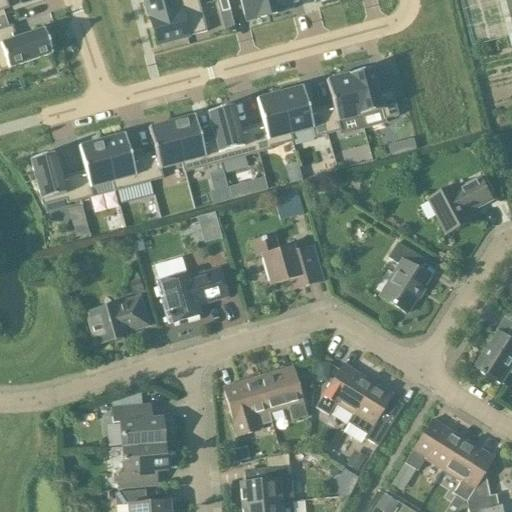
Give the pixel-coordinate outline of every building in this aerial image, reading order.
[(0,0),(0,11),(9,9),(5,0),(0,0)] [(144,0),(149,19),(199,6),(197,0),(144,0)] [(226,0),(221,0),(218,1),(222,13),(229,11),(226,0)] [(239,0),(245,22),(268,16),(263,0),(226,0),(227,1),(231,0),(239,0)] [(263,0),(268,16),(291,10),(288,0),(263,0)] [(511,0),(499,0),(511,45),(511,0)] [(199,6),(149,19),(156,46),(206,32),(199,6)] [(0,29),(0,71),(52,55),(44,30),(16,39),(12,26),(0,29)] [(385,124),(384,120),(398,116),(391,90),(378,94),(372,69),(349,75),(360,117),(363,129),(385,124)] [(320,109),(327,135),(341,132),(338,122),(360,117),(349,75),(326,82),(332,106),(320,109)] [(302,88),(279,94),(290,135),(312,130),(314,139),(327,135),(320,109),(309,113),(302,88)] [(290,135),(279,94),(256,100),(263,125),(251,128),(258,154),(271,150),(271,149),(292,143),(290,135)] [(258,154),(251,128),(239,131),(232,106),(207,113),(214,138),(221,164),(258,154)] [(171,123),(182,164),(184,173),(221,164),(214,138),(200,141),(194,117),(171,123)] [(143,157),(150,183),(163,179),(161,170),(182,164),(171,123),(148,129),(155,153),(143,157)] [(101,141),(112,183),(115,192),(150,183),(143,157),(131,160),(124,135),(101,141)] [(413,139),(405,141),(408,152),(416,150),(413,139)] [(73,175),(80,201),(94,198),(91,188),(112,183),(101,141),(78,147),(85,172),(73,175)] [(80,201),(73,175),(61,178),(55,154),(30,160),(42,206),(66,200),(67,205),(80,201)] [(472,212),(494,201),(482,178),(460,189),(458,186),(430,201),(447,235),(476,220),(472,212)] [(262,179),(253,182),(256,193),(265,191),(262,179)] [(226,189),(213,192),(208,194),(211,205),(212,207),(230,202),(229,200),(226,189)] [(279,222),(303,215),(296,191),(273,197),(279,222)] [(270,287),(289,281),(291,287),(321,279),(312,247),(294,252),(293,247),(278,251),(274,236),(251,243),(256,259),(261,257),(270,287)] [(430,278),(419,271),(425,260),(398,243),(388,259),(399,266),(379,297),(407,315),(430,278)] [(198,306),(228,298),(220,270),(190,278),(189,273),(157,283),(169,325),(201,316),(198,306)] [(86,313),(96,346),(125,338),(124,333),(148,326),(140,298),(86,313)] [(511,340),(500,332),(477,368),(503,384),(511,369),(511,340)] [(348,424),(373,384),(363,378),(361,380),(341,367),(315,409),(328,417),(336,405),(353,416),(348,424)] [(257,378),(271,424),(269,414),(288,409),(292,422),(307,418),(293,371),(271,377),(270,375),(257,378)] [(250,430),(271,424),(257,378),(245,382),(246,385),(223,391),(237,438),(252,434),(250,430)] [(384,391),(373,384),(348,424),(344,431),(362,442),(364,439),(377,447),(403,406),(383,393),(384,391)] [(119,424),(122,449),(164,445),(161,419),(143,421),(142,407),(111,409),(113,425),(119,424)] [(418,472),(425,461),(443,472),(463,439),(452,432),(431,419),(404,463),(415,470),(418,472)] [(474,446),(463,439),(443,472),(461,483),(454,494),(456,495),(450,505),(458,510),(466,502),(484,473),(485,474),(493,457),(481,450),(479,453),(472,449),(474,446)] [(164,445),(122,449),(124,474),(117,475),(118,490),(148,487),(147,473),(166,472),(164,445)] [(240,484),(242,506),(283,503),(282,491),(292,490),(290,467),(266,469),(267,481),(240,484)] [(358,480),(344,471),(336,483),(338,499),(349,498),(358,480)] [(511,511),(511,505),(499,509),(495,495),(489,496),(485,475),(485,474),(484,473),(466,502),(468,511),(511,511)] [(116,511),(169,511),(168,502),(141,505),(140,492),(115,494),(116,511)] [(284,511),(283,503),(242,506),(242,511),(284,511)]
